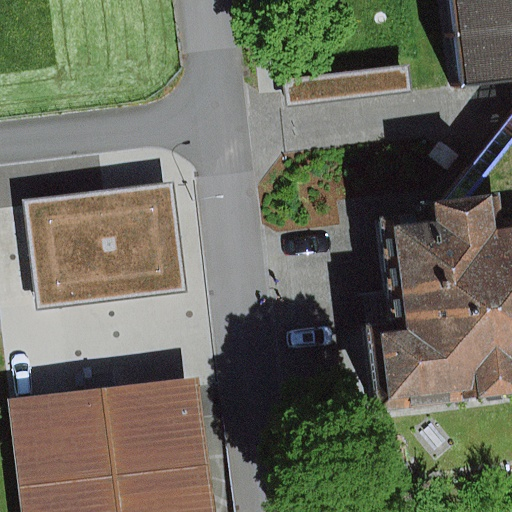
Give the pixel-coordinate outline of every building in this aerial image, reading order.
[(511,0),(440,0),(450,82),(511,74),(511,0)] [(406,67),(279,82),(282,109),(409,94),(406,67)] [(175,187),(19,205),(31,317),(188,299),(175,187)] [(414,212),(378,216),(390,327),(362,330),(370,410),(511,394),(511,216),(485,219),(482,196),(413,203),(414,212)] [(208,511),(194,381),(8,402),(20,511),(208,511)]
